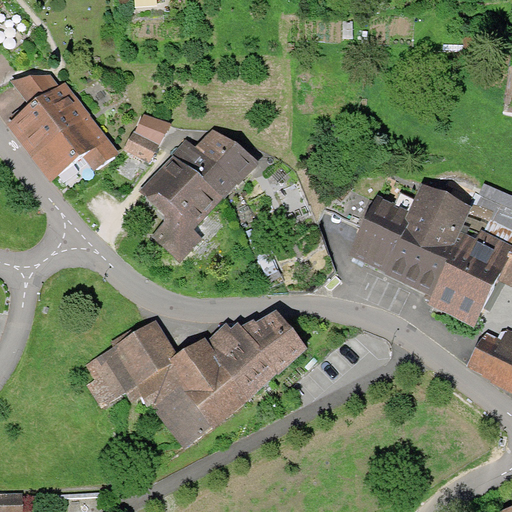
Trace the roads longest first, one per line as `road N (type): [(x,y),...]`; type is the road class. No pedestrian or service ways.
road 1 (unclassified): [(511,416),(371,321),(283,304),(165,303),(143,294),(79,236)]
road 2 (unclassified): [(79,236),(0,139)]
